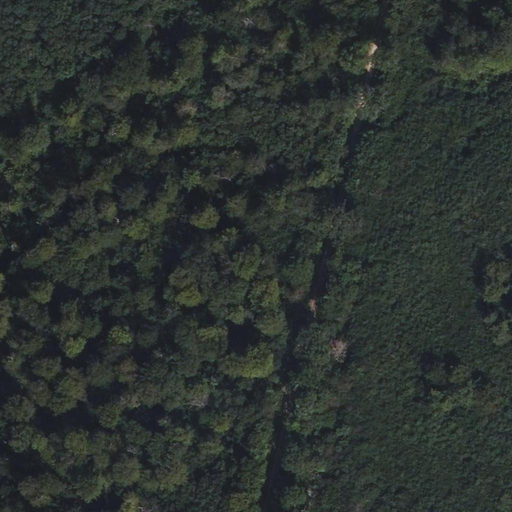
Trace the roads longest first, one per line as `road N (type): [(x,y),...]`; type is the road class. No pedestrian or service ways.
road 1 (unknown): [(389,0),(266,511)]
road 2 (track): [(226,0),(0,136)]
